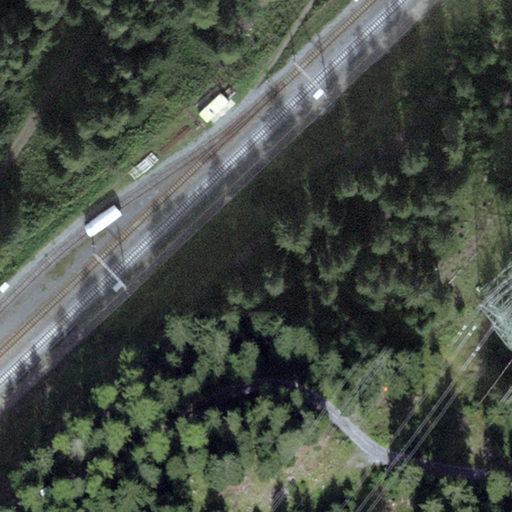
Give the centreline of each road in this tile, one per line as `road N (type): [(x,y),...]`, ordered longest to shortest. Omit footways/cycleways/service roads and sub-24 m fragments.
road 1 (track): [(511,478),(379,451),(310,397),(279,392),(245,398),(0,510)]
road 2 (track): [(113,0),(0,168)]
